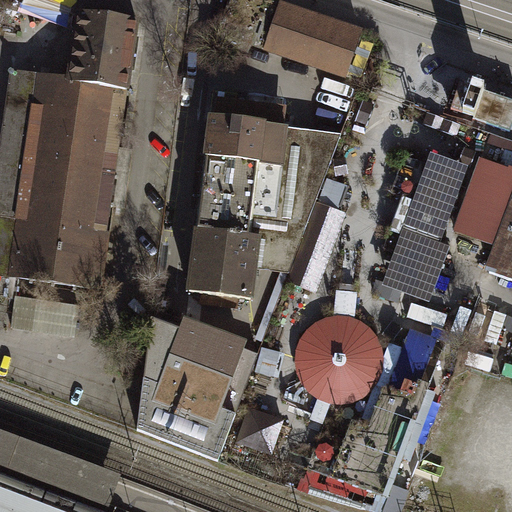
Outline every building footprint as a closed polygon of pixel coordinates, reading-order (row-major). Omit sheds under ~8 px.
[(277,4),(266,0),(231,0),(218,41),(241,48),(243,42),(349,77),(364,33),(277,4)] [(78,13),(68,82),(126,90),(136,22),(78,13)] [(97,290),(126,90),(68,82),(10,74),(0,144),(0,297),(13,300),(17,278),(97,290)] [(461,83),(451,111),(464,116),(475,120),(511,132),(511,128),(511,100),(485,91),(474,87),(461,83)] [(215,100),(212,120),(285,130),(288,108),(215,100)] [(250,300),(254,271),(258,239),(246,238),(249,215),(274,218),(285,130),(212,120),(190,292),(250,300)] [(341,139),(285,130),(274,218),(249,215),(246,238),(258,239),(254,271),(291,272),(341,139)] [(469,166),(431,152),(427,164),(418,160),(414,170),(402,165),(393,191),(405,196),(392,231),(402,234),(383,285),(430,302),(451,246),(441,243),(469,166)] [(497,248),(511,207),(511,171),(480,161),(456,233),(497,248)] [(511,207),(497,248),(487,274),(511,283),(511,207)] [(15,298),(12,327),(73,334),(77,305),(15,298)] [(449,315),(412,303),(407,317),(444,330),(449,315)] [(182,331),(151,319),(139,435),(218,463),(258,355),(184,327),(182,331)] [(308,469),(390,499),(431,385),(428,384),(416,380),(424,356),(403,348),(388,387),(384,386),(369,426),(353,421),(343,450),(318,441),(309,466),(308,469)] [(121,476),(0,431),(0,511),(61,511),(0,488),(0,462),(111,504),(121,476)]
